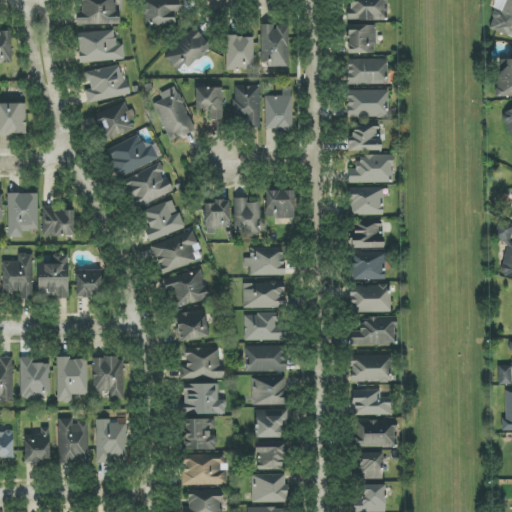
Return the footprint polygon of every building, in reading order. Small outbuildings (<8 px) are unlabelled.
[(120,25),(120,10),(115,10),(114,0),(79,0),(79,25),(120,25)] [(178,0),(159,0),(145,0),(145,26),(177,26),(178,0)] [(386,21),(386,0),(347,0),(347,20),(386,21)] [(488,29),(511,37),(511,0),(503,0),(505,1),(501,13),(495,11),(488,29)] [(289,66),(288,26),(275,26),(275,25),(261,25),(262,66),(289,66)] [(348,54),(375,53),(375,25),(347,25),(348,54)] [(165,60),(178,70),(183,64),(191,70),(211,44),(191,28),(165,60)] [(11,30),(0,29),(0,63),(12,63),(11,30)] [(79,62),(124,61),(123,45),(115,45),(114,31),(78,32),(79,62)] [(227,70),(254,69),(254,37),(226,37),(227,70)] [(511,54),(495,56),(500,97),(511,95),(511,54)] [(388,84),(387,59),(347,60),(347,85),(388,84)] [(129,94),(122,64),(85,73),(89,89),(85,90),(88,104),(129,94)] [(260,86),(232,87),(233,121),(248,121),(248,128),(260,127),(260,86)] [(223,117),(222,87),(196,88),(197,118),(223,117)] [(347,91),(347,118),(388,117),(387,90),(347,91)] [(153,101),(169,141),(194,131),(179,91),(153,101)] [(265,130),(294,130),(294,96),(265,96),(265,130)] [(135,129),(131,120),(134,119),(127,102),(94,115),(103,140),(135,129)] [(0,103),(0,134),(26,134),(26,103),(0,103)] [(511,108),(502,113),(511,137),(511,108)] [(380,151),(381,124),(352,123),(352,136),(348,136),(348,151),(380,151)] [(145,148),(139,135),(106,151),(119,178),(162,157),(156,143),(145,148)] [(348,184),(394,183),(393,154),(357,155),(358,169),(348,170),(348,184)] [(167,177),(165,178),(159,164),(122,181),(136,209),(173,192),(167,177)] [(350,187),(349,214),(383,216),(384,188),(350,187)] [(265,191),(266,225),(294,225),(294,190),(265,191)] [(37,194),(8,194),(9,238),(23,238),(23,231),(38,231),(37,194)] [(247,203),(247,199),(234,199),(235,238),(261,237),(260,203),(247,203)] [(184,229),(173,200),(139,213),(150,242),(184,229)] [(205,234),(215,234),(215,228),(230,228),(229,201),(204,202),(205,234)] [(73,208),(42,208),(43,237),(74,236),(73,208)] [(350,248),(383,249),(383,221),(356,220),(355,234),(350,234),(350,248)] [(511,236),(511,224),(499,221),(495,238),(508,241),(500,275),(511,277),(511,247),(509,247),(511,236)] [(250,276),(284,276),(284,249),(250,248),(250,258),(244,258),(243,267),(250,267),(250,276)] [(386,280),(385,252),(351,253),(352,280),(386,280)] [(2,262),(3,297),(33,296),(32,254),(18,255),(18,262),(2,262)] [(38,262),(37,298),(68,298),(68,255),(53,255),(53,263),(38,262)] [(101,270),(76,270),(76,297),(102,297),(101,270)] [(166,277),(172,308),(208,301),(203,271),(166,277)] [(244,309),(285,308),(284,283),(243,283),(244,309)] [(391,312),(390,285),(350,286),(351,313),(391,312)] [(207,326),(210,326),(207,309),(175,314),(180,342),(209,337),(207,326)] [(244,340),(285,341),(286,326),(279,326),(279,314),(245,313),(244,340)] [(351,346),(398,345),(397,317),(361,318),(362,331),(350,331),(351,346)] [(498,385),(511,384),(511,372),(511,369),(511,368),(511,341),(509,342),(509,352),(511,351),(511,365),(498,365),(498,385)] [(287,371),(287,346),(246,347),(246,372),(287,371)] [(224,379),(224,365),(219,365),(218,348),(185,348),(185,379),(224,379)] [(391,355),(351,356),(352,383),(391,382),(391,355)] [(14,401),(13,358),(0,357),(0,397),(3,397),(3,401),(14,401)] [(57,358),(58,403),(71,402),(71,395),(87,395),(87,360),(68,360),(68,357),(57,358)] [(50,397),(49,363),(33,363),(33,358),(20,358),(21,398),(50,397)] [(92,358),(93,398),(124,397),(123,358),(92,358)] [(253,406),(286,405),(286,377),(252,378),(253,406)] [(217,384),(183,384),(183,414),(225,415),(226,400),(216,400),(217,384)] [(380,390),(352,390),(351,415),(390,416),(390,397),(380,397),(380,390)] [(282,438),(283,425),(288,425),(288,411),(256,410),(255,438),(282,438)] [(89,462),(88,421),(73,422),(73,419),(58,419),(59,462),(89,462)] [(215,419),(185,420),(186,450),(216,450),(215,419)] [(95,420),(96,463),(110,463),(110,457),(127,457),(127,424),(111,424),(110,420),(95,420)] [(354,421),(355,448),(397,447),(397,420),(354,421)] [(0,458),(14,458),(13,431),(0,431),(0,458)] [(50,462),(50,432),(24,433),(25,462),(50,462)] [(285,470),(285,441),(255,442),(255,470),(285,470)] [(383,479),(383,453),(359,453),(360,469),(354,469),(354,480),(383,479)] [(227,485),(226,455),(182,456),(183,486),(227,485)] [(252,503),(287,502),(287,474),(252,475),(252,503)] [(384,511),(386,485),(361,485),(361,500),(354,499),(353,511),(384,511)] [(185,511),(221,511),(221,490),(186,491),(185,511)]
